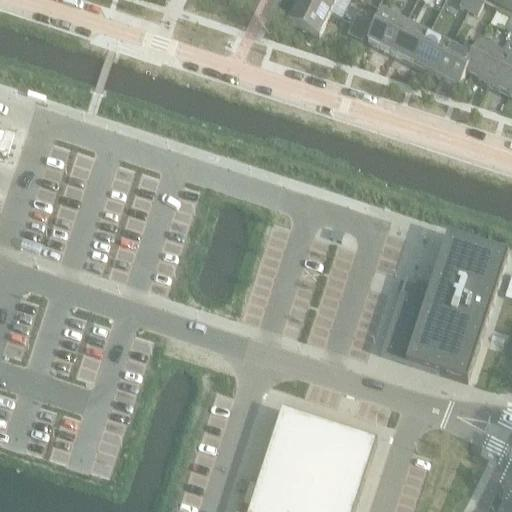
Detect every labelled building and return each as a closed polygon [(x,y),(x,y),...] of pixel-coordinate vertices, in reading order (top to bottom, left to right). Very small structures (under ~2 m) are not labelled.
[(300,0),(300,1),(330,17),(338,0),(300,0)] [(463,0),(459,10),(468,15),(475,1),(473,0),(463,0)] [(511,0),(503,0),(500,7),(509,11),(511,6),(511,0)] [(319,40),(330,17),(300,1),(289,24),(319,40)] [(475,1),(468,15),(477,19),(484,6),(475,1)] [(383,14),(368,44),(391,56),(406,26),(383,14)] [(357,19),(352,28),(366,35),(371,26),(357,19)] [(406,26),(391,56),(413,68),(429,37),(406,26)] [(347,37),(361,44),(366,35),(352,28),(347,37)] [(429,37),(413,68),(435,79),(451,48),(429,37)] [(451,48),(435,79),(457,90),(480,45),(479,45),(472,59),(451,48)] [(480,45),(457,90),(459,91),(466,76),(487,87),(503,57),(480,45)] [(511,61),(503,57),(487,87),(509,98),(511,92),(511,61)] [(332,232),(329,241),(342,245),(345,237),(332,232)] [(401,297),(381,359),(468,387),(509,259),(448,239),(430,290),(417,286),(412,300),(401,297)] [(250,511),(355,511),(378,446),(368,443),(367,446),(291,421),(292,418),(282,415),(258,490),(251,511),(250,511)]
